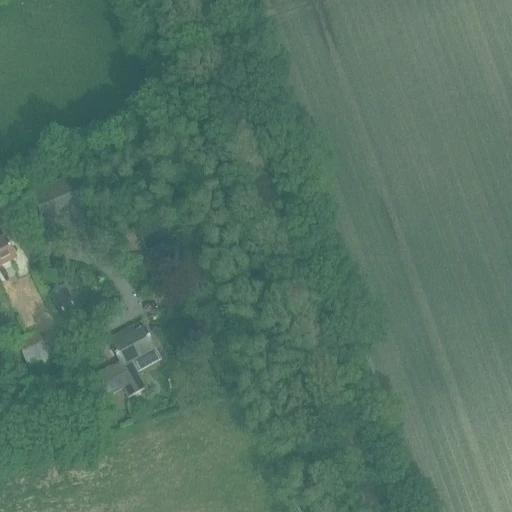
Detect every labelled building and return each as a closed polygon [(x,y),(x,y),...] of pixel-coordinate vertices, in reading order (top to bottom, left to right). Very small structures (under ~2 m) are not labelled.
[(157,224),(131,234),(139,257),(165,247),(157,224)] [(0,240),(0,266),(16,258),(15,257),(5,238),(0,240)] [(50,294),(64,318),(77,310),(63,287),(50,294)] [(6,333),(17,348),(38,333),(27,318),(6,333)] [(120,384),(128,399),(146,389),(131,362),(155,349),(144,329),(136,333),(133,328),(107,342),(119,364),(111,368),(112,370),(101,376),(109,390),(120,384)]
